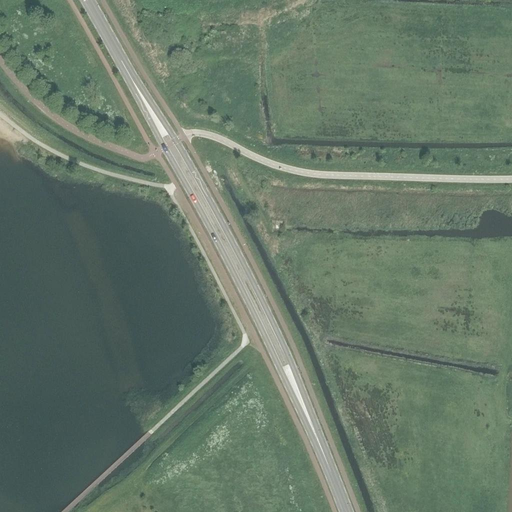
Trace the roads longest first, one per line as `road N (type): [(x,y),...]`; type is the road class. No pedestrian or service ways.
road 1 (secondary): [(311,427),(290,362),(234,246),(138,91)]
road 2 (secondary): [(138,91),(311,427)]
